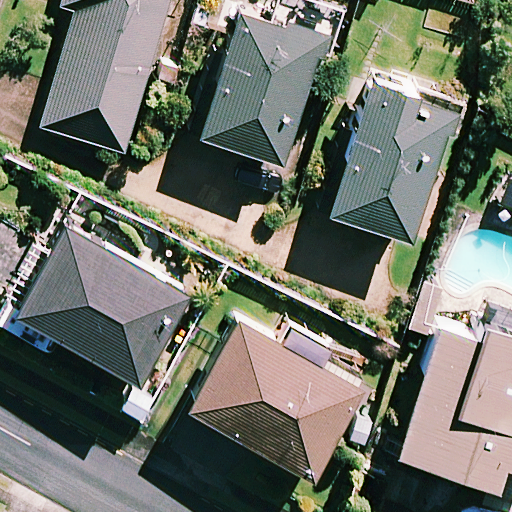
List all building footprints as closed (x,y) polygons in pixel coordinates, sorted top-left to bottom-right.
[(167,0),(61,0),(60,6),(75,10),(40,129),(123,153),(167,0)] [(192,138),(278,166),(295,113),(310,118),(345,13),(306,0),(272,0),(267,18),(235,8),(192,138)] [(450,106),(360,77),(336,152),(317,214),(407,242),(450,106)] [(186,295),(60,224),(8,314),(135,385),(186,295)] [(511,321),(484,312),(475,339),(437,327),(394,459),(494,491),(501,467),(511,470),(511,321)] [(358,389),(236,322),(186,413),(308,480),(358,389)]
